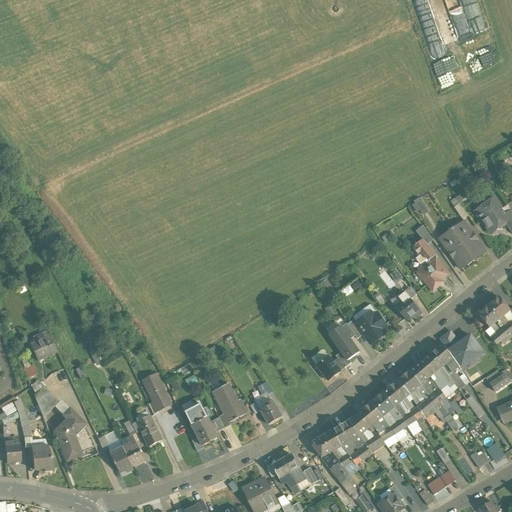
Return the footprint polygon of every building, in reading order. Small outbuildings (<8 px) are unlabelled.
[(427,0),(411,0),(427,51),(459,41),(454,23),(437,29),(427,0)] [(473,0),(459,0),(472,34),(484,30),(473,0)] [(463,193),(455,198),(459,203),(467,197),(463,193)] [(428,211),(419,198),(414,202),(422,215),(428,211)] [(505,214),(494,198),(481,207),(484,213),(479,217),(490,233),(505,223),(509,220),(505,214)] [(460,204),(454,208),(463,220),(468,216),(460,204)] [(465,222),(454,230),(453,228),(451,230),(473,261),(472,259),(485,250),(465,222)] [(423,226),(416,232),(423,240),(427,245),(433,241),(423,226)] [(452,233),(441,241),(461,270),(473,261),(451,230),(452,233)] [(427,245),(423,240),(413,248),(419,256),(423,253),(430,263),(427,265),(426,263),(417,269),(419,272),(418,274),(432,292),(441,286),(439,283),(449,275),(436,258),(437,257),(427,245)] [(328,279),(320,284),(329,297),(336,292),(328,279)] [(419,310),(406,293),(400,298),(403,302),(396,307),(406,320),(419,310)] [(510,311),(499,297),(488,305),(500,320),(509,312),(510,311)] [(500,320),(488,305),(478,314),(489,328),(490,328),(495,324),(500,320)] [(356,323),(364,335),(370,344),(385,333),(382,329),(386,327),(377,314),(373,316),(371,313),(356,323)] [(356,323),(354,320),(347,325),(355,336),(357,339),(364,335),(356,323)] [(347,325),(347,324),(342,327),(350,339),(355,336),(347,325)] [(495,324),(490,328),(489,328),(486,331),(488,333),(497,344),(509,334),(506,328),(503,324),(498,328),(495,324)] [(342,327),(341,326),(329,335),(341,352),(347,361),(349,360),(359,353),(350,339),(342,327)] [(450,332),(440,340),(442,344),(448,352),(459,344),(450,332)] [(91,336),(87,338),(98,359),(102,357),(91,336)] [(459,344),(448,352),(453,359),(459,368),(460,370),(483,354),(471,336),(459,344)] [(44,339),(30,345),(37,361),(51,355),(44,339)] [(448,352),(442,344),(430,354),(442,368),(445,365),(453,359),(448,352)] [(219,355),(214,347),(207,351),(210,356),(214,354),(215,357),(219,355)] [(341,352),(336,356),(338,359),(345,368),(351,363),(349,360),(347,361),(341,352)] [(333,362),(327,354),(321,360),(322,362),(317,366),(329,381),(341,372),(333,362)] [(430,354),(420,363),(431,377),(442,368),(430,354)] [(24,368),(29,367),(26,359),(21,361),(24,368)] [(345,368),(338,359),(333,362),(340,371),(345,368)] [(453,359),(445,365),(452,374),(455,372),(459,368),(453,359)] [(194,369),(190,362),(180,369),(184,376),(194,369)] [(420,363),(410,371),(421,385),(431,377),(420,363)] [(24,368),(27,378),(37,375),(33,365),(29,367),(24,368)] [(459,390),(465,386),(459,378),(455,372),(452,374),(445,365),(442,368),(455,384),(458,388),(459,390)] [(81,367),(76,370),(81,380),(87,377),(81,367)] [(455,384),(442,368),(431,377),(440,391),(447,386),(450,389),(455,384)] [(410,371),(398,381),(409,395),(421,385),(410,371)] [(466,371),(463,373),(464,374),(469,383),(472,387),(482,380),(477,372),(470,377),(466,371)] [(156,374),(143,380),(146,386),(159,380),(156,374)] [(469,383),(464,374),(459,378),(465,386),(469,383)] [(505,375),(490,385),(495,392),(509,382),(507,379),(505,375)] [(440,391),(431,377),(421,385),(430,399),(440,391)] [(171,406),(159,380),(146,386),(154,402),(155,402),(159,411),(162,410),(162,411),(162,410),(168,408),(168,407),(171,406)] [(398,381),(392,386),(397,393),(395,395),(401,402),(402,401),(406,398),(409,395),(398,381)] [(237,402),(229,385),(230,385),(229,384),(212,393),(213,394),(213,393),(225,414),(229,423),(230,423),(236,420),(239,419),(238,418),(248,413),(247,413),(246,413),(240,401),(241,401),(240,400),(237,402)] [(447,386),(440,391),(445,398),(446,399),(458,388),(455,384),(450,389),(447,386)] [(430,399),(421,385),(409,395),(418,409),(430,399)] [(60,402),(44,386),(34,396),(43,419),(54,407),(60,402)] [(265,386),(260,389),(263,395),(268,392),(265,386)] [(395,395),(390,388),(383,393),(394,408),(399,404),(401,402),(395,395)] [(112,391),(106,389),(103,395),(110,397),(112,391)] [(440,391),(430,399),(436,406),(440,402),(445,398),(440,391)] [(383,393),(374,401),(371,403),(382,418),(385,415),(389,412),(394,408),(383,393)] [(472,396),(466,400),(479,418),(485,413),(472,396)] [(415,411),(406,398),(402,401),(411,414),(415,411)] [(430,399),(418,409),(423,416),(433,408),(436,406),(430,399)] [(272,400),(266,403),(267,406),(260,410),(269,424),(282,417),(272,400)] [(26,422),(22,408),(19,401),(14,403),(17,411),(18,411),(19,418),(22,428),(27,426),(26,422)] [(67,410),(60,402),(54,407),(62,415),(67,410)] [(154,402),(149,405),(154,415),(155,415),(154,414),(159,412),(160,412),(159,411),(155,402),(154,402)] [(447,412),(440,402),(436,406),(440,413),(442,416),(447,412)] [(371,403),(361,412),(372,426),(377,421),(382,418),(371,403)] [(511,403),(497,409),(501,420),(511,415),(511,403)] [(407,416),(399,404),(394,408),(402,419),(407,416)] [(185,413),(192,426),(208,418),(201,405),(185,413)] [(402,419),(394,408),(389,412),(396,424),(402,419)] [(84,424),(69,409),(67,410),(62,415),(66,419),(55,432),(67,462),(82,456),(78,448),(75,449),(70,439),(84,424)] [(415,411),(411,414),(415,421),(423,416),(418,409),(415,411)] [(361,412),(352,420),(348,422),(359,437),(367,430),(368,430),(372,426),(361,412)] [(16,413),(1,421),(3,426),(19,418),(16,413)] [(225,414),(219,417),(219,418),(225,428),(231,425),(230,423),(229,423),(225,414)] [(407,416),(402,419),(407,427),(415,421),(411,414),(407,416)] [(150,417),(138,423),(142,431),(150,446),(161,441),(150,417)] [(212,426),(208,418),(192,426),(198,438),(202,446),(203,446),(218,438),(214,430),(212,426)] [(225,428),(219,418),(213,421),(214,425),(217,429),(218,432),(219,431),(224,428),(225,428)] [(396,424),(389,428),(394,435),(397,433),(402,429),(404,431),(408,428),(407,427),(402,419),(396,424)] [(131,421),(125,424),(130,435),(137,432),(133,426),(131,421)] [(377,421),(372,426),(379,436),(384,432),(377,421)] [(408,426),(413,436),(423,430),(417,421),(408,426)] [(348,422),(332,431),(342,446),(346,444),(359,437),(348,422)] [(142,431),(138,423),(133,426),(137,432),(137,433),(142,431)] [(27,426),(22,428),(24,439),(30,438),(27,426)] [(368,430),(367,430),(373,439),(379,436),(372,426),(368,430)] [(384,432),(379,436),(383,442),(394,435),(389,428),(384,432)] [(342,446),(332,431),(321,438),(332,453),(336,458),(338,461),(343,458),(336,450),(342,446)] [(105,436),(98,439),(103,450),(108,448),(110,447),(105,436)] [(373,439),(365,445),(366,447),(369,452),(383,442),(379,436),(373,439)] [(6,438),(3,438),(4,447),(12,446),(11,437),(6,438)] [(133,438),(128,440),(131,447),(136,445),(133,438)] [(198,438),(192,441),(197,452),(198,452),(198,451),(204,448),(204,449),(204,448),(203,446),(202,446),(198,438)] [(332,453),(321,438),(313,443),(312,447),(321,459),(327,455),(331,461),(336,458),(332,453)] [(350,450),(346,444),(342,446),(348,455),(350,458),(354,455),(350,450)] [(12,446),(4,447),(5,464),(19,463),(18,445),(12,446)] [(124,451),(132,467),(145,460),(137,445),(136,445),(131,447),(124,451)] [(46,451),(32,452),(33,470),(44,469),(44,471),(53,470),(52,458),(49,458),(49,451),(47,446),(44,446),(46,451)] [(366,447),(354,455),(350,458),(353,461),(356,465),(371,454),(369,452),(366,447)] [(443,448),(437,451),(444,463),(450,459),(443,448)] [(123,449),(111,455),(115,463),(114,463),(115,465),(116,465),(120,473),(132,467),(124,451),(123,449)] [(471,458),(479,469),(489,462),(483,453),(479,456),(477,453),(471,458)] [(292,455),(282,461),(289,474),(297,469),(299,468),(292,455)] [(348,465),(343,458),(338,461),(339,463),(343,468),(348,465)] [(282,461),(272,467),(276,475),(279,480),(289,474),(282,461)] [(343,468),(339,463),(337,464),(349,480),(351,479),(343,468)] [(349,480),(337,464),(335,466),(330,470),(341,484),(338,485),(340,487),(342,486),(344,488),(347,486),(345,483),(349,480)] [(272,467),(267,470),(272,478),(276,475),(272,467)] [(309,468),(304,472),(312,484),(317,481),(309,468)] [(297,469),(289,474),(292,479),(296,486),(306,480),(302,473),(300,474),(297,469)] [(447,486),(456,482),(451,471),(442,475),(447,486)] [(414,485),(421,492),(428,485),(421,478),(414,485)] [(441,488),(446,486),(443,478),(437,480),(441,488)] [(292,479),(287,482),(291,489),(296,486),(292,479)] [(349,480),(345,483),(347,486),(344,488),(347,492),(357,486),(351,479),(349,480)] [(265,481),(254,487),(253,485),(243,489),(254,511),(260,511),(265,510),(264,507),(276,501),(265,481)] [(357,486),(347,492),(350,496),(357,492),(356,491),(359,488),(357,486)] [(404,499),(394,486),(389,489),(392,494),(393,494),(399,502),(404,499)] [(392,494),(379,504),(384,511),(399,511),(403,509),(399,502),(393,494),(392,494)] [(357,501),(364,511),(369,511),(372,510),(362,497),(357,501)] [(208,511),(203,501),(198,504),(201,511),(208,511)] [(496,511),(491,502),(479,509),(481,511),(496,511)] [(7,504),(8,511),(10,511),(15,511),(14,503),(7,504)]
